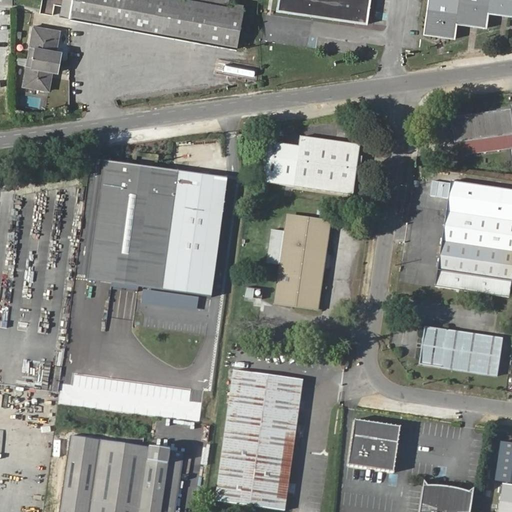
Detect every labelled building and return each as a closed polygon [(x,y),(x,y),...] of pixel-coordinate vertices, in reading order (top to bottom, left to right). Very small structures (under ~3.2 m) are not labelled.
[(62,0),(53,0),(53,6),(41,6),(41,13),(54,13),(54,7),(62,8),(62,0)] [(204,0),(77,0),(75,15),(237,49),(238,45),(244,47),(245,41),(240,39),(246,9),(204,0)] [(280,0),(279,14),(372,28),(375,0),(280,0)] [(435,0),(430,37),(459,42),(440,23),(443,0),(435,0)] [(511,0),(443,0),(440,23),(459,42),(461,25),(490,29),(492,15),(511,18),(511,0)] [(29,60),(59,66),(62,51),(56,50),(61,30),(37,24),(29,60)] [(17,56),(17,65),(26,65),(27,57),(17,56)] [(58,73),(59,66),(29,60),(24,84),(47,90),(52,72),(58,73)] [(457,119),(449,135),(451,147),(511,137),(508,111),(457,119)] [(447,120),(449,135),(457,119),(451,119),(447,120)] [(250,133),(249,125),(241,126),(242,134),(250,133)] [(260,181),(290,185),(349,194),(356,145),(297,136),(296,146),(266,142),(260,181)] [(163,285),(179,161),(106,151),(89,275),(163,285)] [(211,292),(227,168),(179,161),(163,285),(211,292)] [(499,276),(511,188),(448,180),(436,267),(499,276)] [(511,269),(511,188),(499,276),(511,278),(511,269)] [(279,263),(278,271),(322,277),(330,223),(285,216),(284,230),(271,228),(266,261),(279,263)] [(499,276),(436,267),(433,286),(508,296),(511,278),(499,276)] [(322,277),(278,271),(274,299),(318,305),(322,277)] [(445,331),(445,329),(423,326),(418,364),(440,368),(440,365),(425,362),(429,330),(445,331)] [(502,337),(445,329),(445,331),(429,330),(425,362),(440,365),(440,368),(497,376),(502,337)] [(232,369),(214,500),(283,509),(301,379),(232,369)] [(353,419),(347,466),(392,472),(399,427),(353,419)] [(177,511),(185,451),(66,436),(56,511),(177,511)] [(428,485),(424,480),(419,511),(470,511),(474,488),(470,492),(459,488),(436,485),(428,485)] [(511,502),(511,484),(504,484),(502,501),(511,502)] [(511,511),(511,502),(502,501),(500,511),(511,511)]
